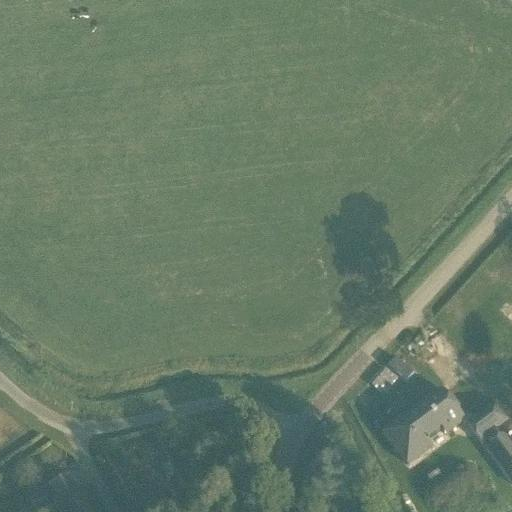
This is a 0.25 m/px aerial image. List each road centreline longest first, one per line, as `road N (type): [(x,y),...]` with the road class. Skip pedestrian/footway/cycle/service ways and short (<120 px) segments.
road 1 (unclassified): [(294,433),(511,197)]
road 2 (unclassified): [(294,433),(232,402),(76,427),(33,409),(0,377)]
